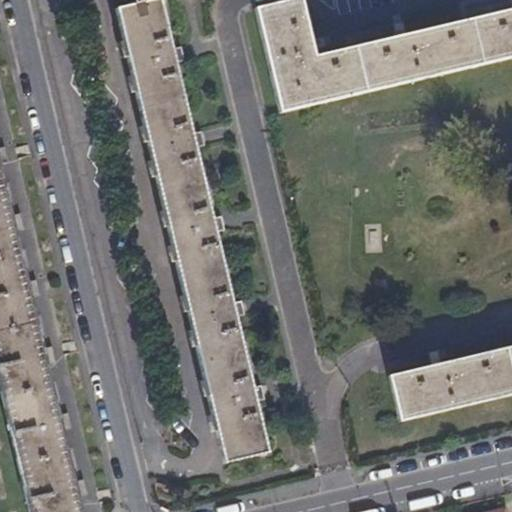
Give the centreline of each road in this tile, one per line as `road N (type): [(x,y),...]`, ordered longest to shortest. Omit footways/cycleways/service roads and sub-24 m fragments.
road 1 (residential): [(140,511),(14,0)]
road 2 (residential): [(311,511),(511,464)]
